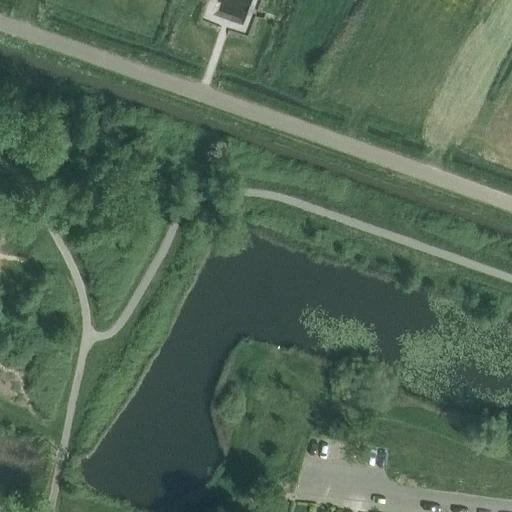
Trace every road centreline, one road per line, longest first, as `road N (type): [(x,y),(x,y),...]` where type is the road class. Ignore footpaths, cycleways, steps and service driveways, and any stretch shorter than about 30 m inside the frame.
road 1 (unclassified): [(511,209),(0,27)]
road 2 (residential): [(494,511),(310,493)]
